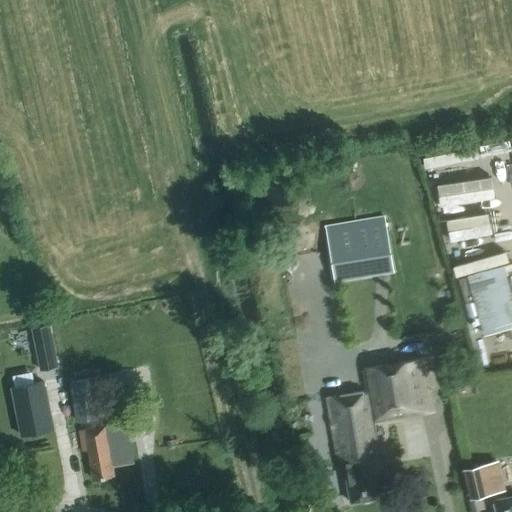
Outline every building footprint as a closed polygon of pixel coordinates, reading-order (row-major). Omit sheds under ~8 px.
[(511,137),(489,141),(493,170),(511,167),(511,137)] [(335,279),(392,269),(384,220),(327,229),(335,279)] [(484,334),(511,326),(511,299),(502,265),(468,274),(484,334)] [(40,369),(58,365),(49,323),(31,327),(40,369)] [(383,476),(373,422),(434,412),(424,358),(363,369),(366,390),(328,396),(341,472),(345,471),(350,502),(382,497),(379,477),(383,476)] [(98,387),(105,385),(104,376),(96,377),(98,387)] [(77,421),(97,417),(90,377),(69,379),(77,421)] [(21,435),(53,429),(43,381),(11,387),(21,435)] [(133,459),(125,421),(79,430),(82,451),(88,450),(92,478),(114,474),(112,464),(133,459)] [(484,463),(465,468),(470,490),(471,496),(491,492),(489,486),(484,463)] [(511,511),(511,495),(493,499),(495,511),(511,511)]
